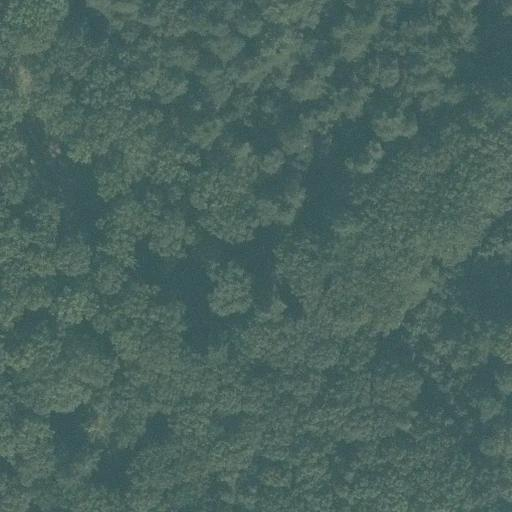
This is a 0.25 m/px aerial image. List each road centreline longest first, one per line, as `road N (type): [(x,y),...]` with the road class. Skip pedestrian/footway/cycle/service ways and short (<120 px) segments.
road 1 (track): [(34,511),(511,99)]
road 2 (track): [(85,0),(254,199)]
road 3 (track): [(254,199),(356,312)]
